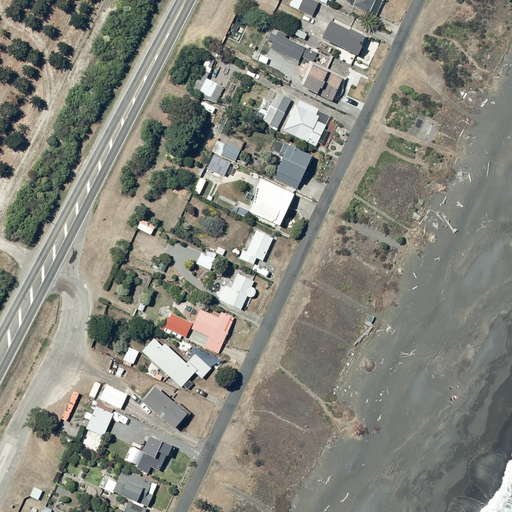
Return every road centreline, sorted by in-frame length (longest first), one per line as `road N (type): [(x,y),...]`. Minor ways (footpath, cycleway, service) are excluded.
road 1 (residential): [(175,511),(407,0)]
road 2 (trunk): [(0,341),(179,0)]
road 3 (trunk): [(131,0),(0,263)]
